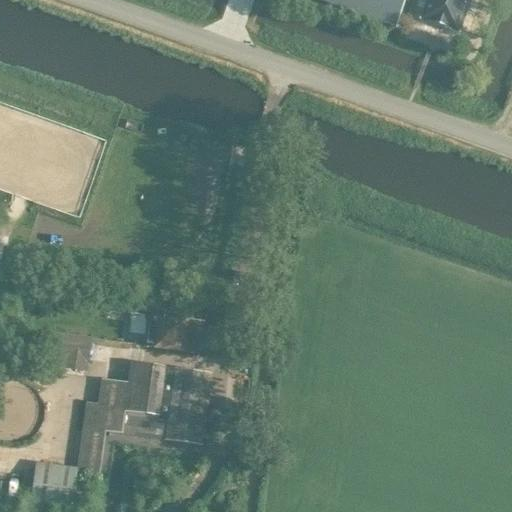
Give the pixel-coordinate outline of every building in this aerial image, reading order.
[(317,0),(394,28),(403,0),(317,0)] [(457,32),(468,0),(426,0),(420,18),(457,32)] [(142,346),(199,354),(203,320),(193,319),(193,313),(148,307),(142,346)] [(53,341),(51,365),(75,368),(76,359),(87,361),(88,345),(53,341)] [(77,471),(99,474),(105,431),(202,445),(212,373),(130,362),(127,383),(101,380),(97,404),(86,402),(77,471)] [(30,506),(70,511),(75,467),(35,462),(30,506)]
